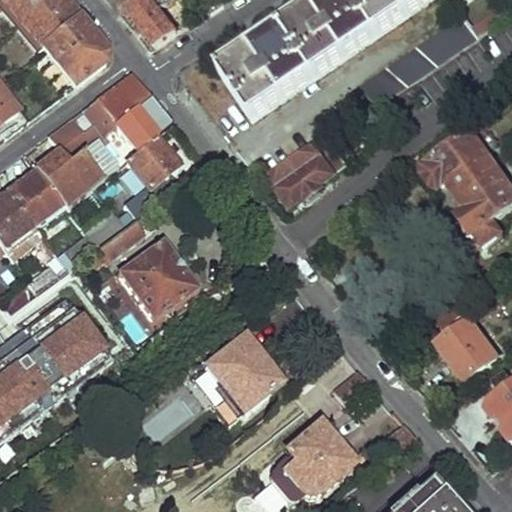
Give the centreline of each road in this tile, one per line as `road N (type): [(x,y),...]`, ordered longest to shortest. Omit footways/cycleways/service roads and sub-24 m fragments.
road 1 (residential): [(492,511),(274,251)]
road 2 (residential): [(274,251),(511,71)]
road 3 (residential): [(274,251),(150,75)]
road 4 (unknown): [(233,188),(394,59)]
road 5 (residential): [(0,163),(137,59)]
road 6 (residential): [(260,0),(150,75)]
